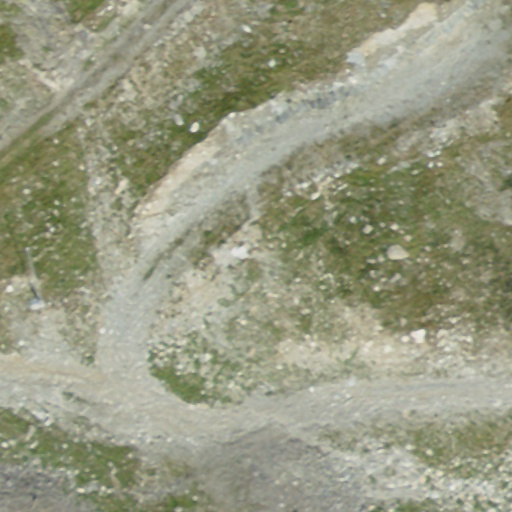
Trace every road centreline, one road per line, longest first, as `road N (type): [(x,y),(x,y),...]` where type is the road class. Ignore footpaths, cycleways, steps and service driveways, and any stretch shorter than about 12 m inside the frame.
road 1 (track): [(511,393),(330,404),(201,428),(101,413),(0,372)]
road 2 (track): [(0,159),(184,0)]
